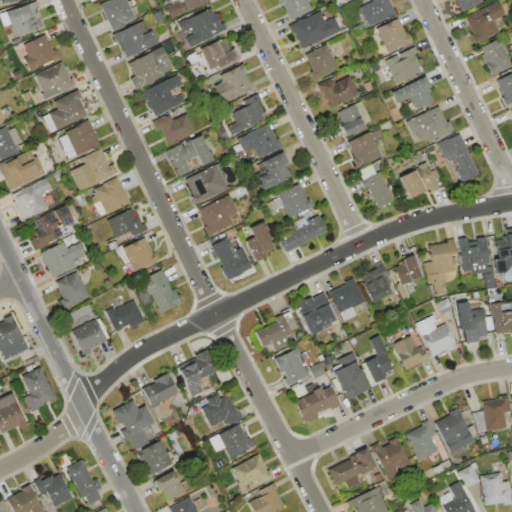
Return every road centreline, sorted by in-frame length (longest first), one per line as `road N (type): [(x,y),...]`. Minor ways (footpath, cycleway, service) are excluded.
road 1 (residential): [(511,203),(383,234),(154,344),(102,382),(52,437),(0,467)]
road 2 (residential): [(319,511),(235,357),(64,0)]
road 3 (residential): [(135,511),(0,239)]
road 4 (residential): [(359,244),(242,0)]
road 5 (residential): [(511,366),(423,392),(290,457)]
road 6 (residential): [(511,187),(420,0)]
